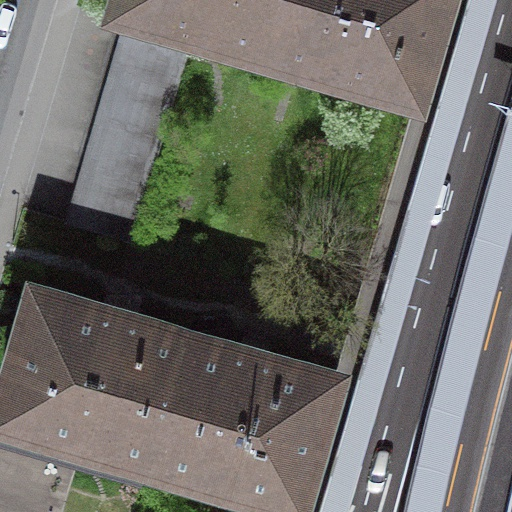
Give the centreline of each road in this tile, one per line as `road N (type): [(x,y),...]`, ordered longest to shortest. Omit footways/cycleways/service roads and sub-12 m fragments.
road 1 (motorway): [(509,0),(361,511)]
road 2 (motorway): [(511,313),(464,511)]
